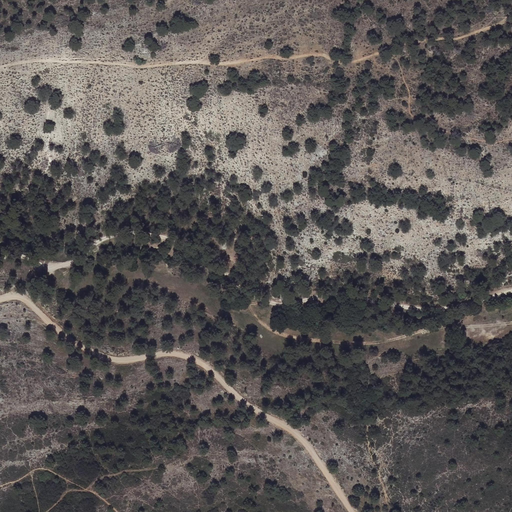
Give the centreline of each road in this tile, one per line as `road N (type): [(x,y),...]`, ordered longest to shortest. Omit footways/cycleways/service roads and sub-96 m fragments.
road 1 (track): [(44,266),(72,262),(119,233),(149,233),(217,260),(259,298),(325,294),(436,311),(511,289)]
road 2 (track): [(350,511),(297,434),(195,358),(164,352),(110,359),(19,298),(0,298)]
road 3 (track): [(511,9),(472,32),(405,38),(386,51)]
